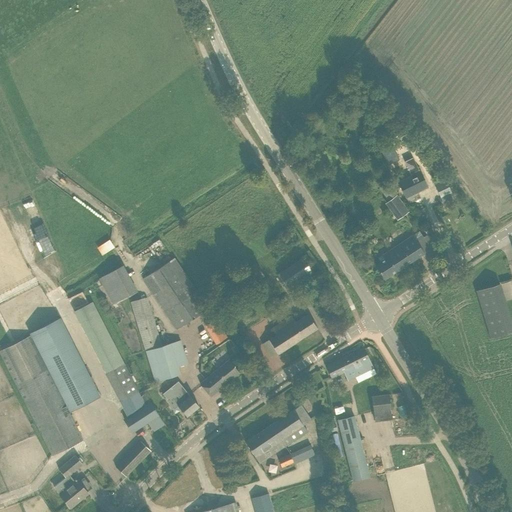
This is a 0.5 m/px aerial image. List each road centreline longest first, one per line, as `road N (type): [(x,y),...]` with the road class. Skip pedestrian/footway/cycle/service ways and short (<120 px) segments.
road 1 (tertiary): [(376,317),(261,128),(201,0)]
road 2 (unclassified): [(121,511),(206,430),(376,317)]
road 3 (tertiary): [(486,511),(470,469),(376,317)]
road 4 (unclassified): [(511,229),(376,317)]
